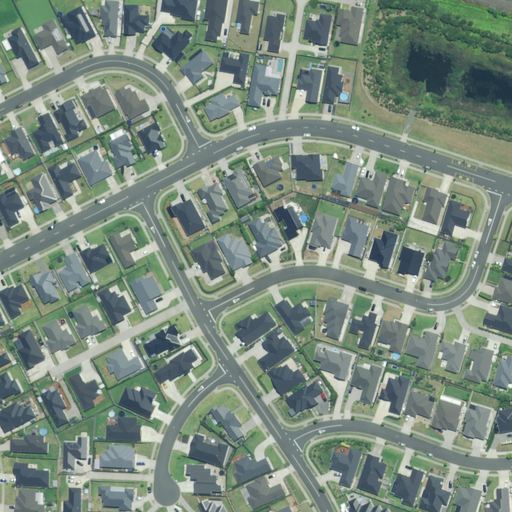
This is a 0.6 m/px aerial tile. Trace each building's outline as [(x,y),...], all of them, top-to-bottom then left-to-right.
[(118,0),(114,0),(99,0),(98,26),(102,26),(101,37),(116,38),(118,0)] [(197,0),(167,0),(168,0),(166,0),(160,0),(158,13),(177,16),(177,21),(193,24),(197,0)] [(209,20),(205,41),(216,42),(217,36),(219,36),(222,22),(224,23),(227,0),(207,0),(204,19),(209,20)] [(249,0),(239,0),(236,21),(242,22),(240,33),(248,34),(251,14),(257,15),(259,3),(250,1),(249,0)] [(126,6),(125,34),(135,35),(135,31),(144,31),(144,24),(148,25),(148,16),(138,16),(138,6),(126,6)] [(338,42),(356,45),(363,8),(351,6),(350,12),(339,10),(336,25),(341,26),(338,42)] [(80,8),(60,18),(73,45),(93,36),(80,8)] [(305,20),(302,38),(308,39),(307,41),(326,45),(331,16),(319,13),(317,22),(305,20)] [(278,52),(284,17),(268,15),(264,38),(270,39),(268,50),(278,52)] [(52,20),(42,25),(45,31),(34,36),(41,49),(52,44),(57,55),(67,50),(52,20)] [(39,64),(21,28),(11,33),(13,35),(7,38),(17,57),(21,55),(29,69),(39,64)] [(162,33),(152,46),(162,53),(163,52),(174,61),(193,37),(185,30),(182,35),(179,32),(172,40),(162,33)] [(212,64),(202,51),(180,68),(193,85),(205,76),(202,72),(212,64)] [(234,83),(245,85),(250,54),(241,53),(240,60),(222,57),(220,70),(235,72),(234,83)] [(265,66),(254,65),(248,104),(259,106),(261,92),(277,94),(279,79),(264,77),(265,66)] [(338,68),(327,66),(320,101),(332,103),(334,94),(340,95),(342,82),(339,82),(340,75),(336,74),(338,68)] [(315,103),(321,71),(309,69),(308,76),(301,75),(300,80),(297,80),(296,88),(305,90),(303,101),(315,103)] [(86,94),(78,98),(83,107),(89,105),(95,118),(114,109),(104,89),(101,90),(98,85),(85,91),(86,94)] [(121,87),(108,94),(121,119),(125,117),(127,122),(148,111),(143,100),(137,103),(132,93),(129,94),(127,90),(123,91),(121,87)] [(204,109),(210,122),(229,112),(228,110),(240,104),(235,94),(225,99),(223,94),(211,100),(213,104),(204,109)] [(63,108),(54,113),(59,123),(61,122),(68,134),(64,135),(68,142),(80,135),(78,131),(86,127),(83,121),(79,123),(72,109),(76,107),(72,99),(61,105),(63,108)] [(48,112),(38,118),(41,124),(37,127),(38,130),(33,132),(43,152),(50,148),(47,141),(52,139),(56,146),(64,142),(61,137),(48,112)] [(156,120),(132,134),(144,155),(153,150),(155,151),(162,148),(163,141),(157,132),(161,129),(156,120)] [(21,127),(6,134),(9,139),(2,142),(8,154),(17,150),(22,161),(35,156),(21,127)] [(125,131),(104,143),(111,157),(109,158),(114,168),(123,163),(125,167),(134,162),(126,148),(133,144),(125,131)] [(93,152),(75,161),(87,187),(111,175),(103,157),(97,160),(93,152)] [(317,155),(290,155),(290,167),(294,166),(294,178),(301,178),(301,179),(318,179),(317,155)] [(262,160),(247,166),(259,191),(281,180),(277,173),(283,170),(277,157),(265,163),(262,160)] [(55,165),(45,170),(60,199),(71,193),(66,183),(78,176),(72,163),(58,170),(55,165)] [(357,167),(345,163),(341,176),(333,174),(329,188),(339,192),(338,194),(348,197),(357,167)] [(251,194),(241,172),(222,180),(235,209),(248,204),(245,197),(251,194)] [(385,176),(374,173),(370,182),(357,178),(352,194),(365,199),(364,203),(375,207),(385,176)] [(56,200),(42,174),(31,180),(35,188),(26,193),(30,199),(32,198),(40,212),(50,207),(49,204),(56,200)] [(401,181),(389,178),(387,187),(384,186),(378,209),(385,211),(384,214),(398,218),(401,207),(408,209),(414,190),(399,186),(401,181)] [(216,181),(193,192),(197,200),(200,199),(206,210),(199,213),(206,227),(217,222),(214,214),(223,210),(216,196),(222,193),(216,181)] [(419,219),(434,224),(440,206),(443,206),(446,194),(437,192),(438,191),(425,187),(421,200),(425,202),(419,219)] [(23,207),(15,192),(6,196),(4,193),(0,195),(0,209),(9,227),(19,222),(13,212),(23,207)] [(189,200),(169,210),(166,210),(170,218),(173,216),(183,236),(202,226),(189,200)] [(459,204),(447,200),(436,233),(447,236),(451,225),(462,229),(467,214),(457,210),(459,204)] [(283,206),(273,210),(279,221),(283,219),(287,228),(283,230),(288,240),(298,235),(295,231),(301,228),(291,207),(285,209),(283,206)] [(330,235),(335,218),(321,214),(319,219),(313,218),(309,230),(311,231),(307,245),(315,248),(316,246),(318,247),(318,245),(328,248),(332,236),(330,235)] [(346,253),(359,257),(369,227),(355,223),(356,220),(347,217),(343,230),(341,230),(339,238),(350,242),(346,253)] [(257,219),(245,225),(254,243),(249,245),(256,260),(283,247),(274,229),(268,232),(264,223),(260,225),(257,219)] [(377,265),(387,268),(396,235),(381,231),(379,240),(373,238),(367,259),(378,262),(377,265)] [(118,233),(109,237),(124,269),(134,265),(128,252),(136,248),(130,235),(121,239),(118,233)] [(227,233),(215,239),(228,268),(234,265),(238,269),(249,265),(247,261),(251,257),(242,239),(236,241),(234,238),(230,240),(227,233)] [(453,259),(456,249),(452,247),(453,243),(441,239),(439,247),(432,245),(426,265),(423,265),(419,279),(432,283),(434,277),(439,279),(442,278),(448,257),(453,259)] [(205,244),(188,252),(199,274),(204,271),(209,281),(223,274),(216,260),(219,259),(214,249),(209,252),(205,244)] [(88,248),(79,252),(89,273),(108,265),(104,257),(109,255),(104,245),(90,252),(88,248)] [(416,275),(423,253),(400,247),(397,258),(399,259),(396,271),(403,273),(403,271),(405,272),(406,271),(416,275)] [(75,250),(58,259),(62,268),(53,272),(63,293),(75,287),(73,283),(76,281),(80,289),(92,283),(75,250)] [(511,259),(504,257),(500,269),(511,272),(511,259)] [(49,269),(29,279),(32,287),(34,286),(43,303),(49,300),(51,303),(60,299),(51,283),(55,281),(49,269)] [(151,272),(127,283),(142,317),(157,311),(151,298),(161,294),(151,272)] [(511,304),(511,281),(500,278),(497,287),(494,286),(490,298),(511,304)] [(13,286),(0,292),(0,296),(11,318),(22,313),(19,308),(22,306),(20,302),(28,298),(22,285),(14,289),(13,286)] [(109,288),(98,294),(114,325),(125,320),(121,313),(131,308),(125,295),(120,298),(116,290),(111,292),(109,288)] [(283,296),(270,305),(290,337),(305,328),(300,320),(310,314),(306,307),(302,310),(298,303),(290,307),(283,296)] [(336,300),(328,297),(322,312),(324,313),(322,321),(326,322),(324,328),(326,329),(324,335),(335,339),(348,306),(336,301),(336,300)] [(495,316),(485,312),(481,324),(511,334),(511,308),(499,305),(495,316)] [(83,306),(69,313),(73,324),(68,326),(76,345),(106,331),(101,320),(98,321),(95,314),(87,315),(83,306)] [(269,329),(276,325),(268,312),(257,319),(257,318),(253,320),(250,316),(235,325),(238,331),(235,333),(242,343),(245,341),(247,345),(270,330),(269,329)] [(376,315),(368,312),(366,316),(360,315),(359,321),(351,319),(348,331),(355,333),(357,327),(362,328),(357,345),(367,348),(374,325),(371,325),(372,322),(373,322),(376,315)] [(407,325),(396,321),(395,323),(389,321),(388,323),(383,321),(377,336),(387,340),(386,343),(388,344),(386,351),(397,355),(407,325)] [(177,335),(171,323),(150,334),(153,340),(141,347),(146,357),(163,348),(165,353),(179,345),(174,337),(177,335)] [(53,324),(42,328),(47,339),(40,341),(46,355),(73,344),(67,329),(57,333),(53,324)] [(44,358),(30,330),(18,336),(24,348),(17,351),(27,370),(34,366),(33,364),(44,358)] [(437,336),(425,333),(423,340),(409,335),(403,353),(417,357),(414,366),(426,369),(437,336)] [(273,334),(256,345),(263,355),(251,362),(259,373),(291,352),(281,338),(277,341),(273,334)] [(465,344),(453,341),(451,344),(441,341),(438,351),(441,352),(439,358),(446,361),(443,370),(454,373),(455,370),(457,370),(465,344)] [(196,360),(187,346),(163,362),(165,366),(149,376),(154,383),(163,377),(165,381),(176,374),(178,378),(193,368),(190,364),(196,360)] [(479,379),(485,381),(493,351),(477,346),(475,352),(471,351),(469,359),(473,360),(469,371),(464,369),(462,378),(478,383),(479,379)] [(119,349),(104,358),(107,363),(103,366),(108,375),(112,371),(117,382),(140,370),(135,361),(127,365),(119,349)] [(322,356),(315,354),(312,361),(320,364),(318,370),(332,375),(331,378),(341,382),(350,357),(338,353),(337,357),(323,352),(322,356)] [(0,367),(11,362),(7,354),(0,357),(0,367)] [(498,360),(492,384),(506,388),(507,383),(511,384),(511,381),(511,376),(510,376),(511,368),(511,358),(505,357),(504,361),(498,360)] [(299,380),(294,372),(290,375),(285,365),(274,371),(272,367),(261,373),(269,386),(273,384),(277,392),(299,380)] [(370,404),(380,368),(369,365),(368,370),(353,366),(348,384),(355,386),(355,387),(361,389),(358,400),(370,404)] [(7,374),(0,377),(0,403),(1,403),(0,400),(0,397),(9,393),(13,396),(20,392),(14,380),(11,382),(7,374)] [(79,374),(69,379),(85,411),(95,407),(92,400),(96,398),(94,392),(99,389),(95,380),(85,385),(79,374)] [(398,414),(409,380),(398,376),(397,380),(388,377),(383,390),(380,389),(377,397),(390,401),(387,411),(398,414)] [(321,392),(313,378),(280,398),(290,414),(301,407),(305,409),(315,404),(313,401),(321,392)] [(48,388),(35,395),(53,430),(65,424),(58,410),(64,408),(55,391),(51,393),(48,388)] [(127,388),(120,404),(150,418),(155,407),(150,404),(155,394),(142,388),(140,393),(133,389),(133,390),(127,388)] [(422,396),(408,392),(400,415),(412,419),(415,413),(426,417),(430,406),(420,403),(422,396)] [(459,407),(437,399),(426,428),(439,433),(440,429),(453,434),(457,424),(453,422),(459,407)] [(34,417),(28,406),(24,408),(20,404),(17,405),(13,402),(0,409),(0,430),(2,434),(34,417)] [(232,414),(225,405),(219,409),(216,406),(209,411),(219,423),(221,422),(235,442),(245,435),(239,426),(241,424),(233,413),(232,414)] [(484,427),(490,410),(475,405),(473,410),(468,409),(464,422),(466,422),(462,435),(473,438),(473,437),(483,440),(487,428),(484,427)] [(511,410),(494,413),(495,417),(492,418),(495,435),(509,433),(511,442),(511,441),(511,412),(511,413),(511,410)] [(118,425),(108,425),(107,441),(136,442),(139,442),(140,425),(136,425),(137,419),(132,418),(118,418),(118,421),(118,425)] [(25,442),(11,441),(11,453),(48,455),(48,444),(45,443),(46,434),(25,433),(25,442)] [(194,435),(188,456),(223,465),(228,446),(219,444),(218,447),(203,444),(204,437),(194,435)] [(86,458),(87,438),(78,438),(78,443),(64,442),(64,468),(74,468),(75,458),(86,458)] [(104,456),(100,456),(100,467),(133,468),(134,447),(108,446),(108,450),(104,450),(104,456)] [(349,487),(361,452),(348,448),(345,456),(332,452),(327,467),(341,472),(337,483),(349,487)] [(366,454),(355,487),(376,493),(380,483),(376,481),(377,477),(381,478),(385,465),(377,462),(379,458),(366,454)] [(272,470),(267,460),(258,465),(256,460),(252,461),(249,455),(233,463),(237,472),(233,474),(239,486),(272,470)] [(27,462),(9,462),(9,489),(46,489),(46,473),(37,473),(37,469),(27,469),(27,462)] [(423,473),(412,469),(409,478),(397,474),(394,482),(397,483),(393,495),(402,498),(400,502),(412,506),(423,473)] [(271,489),(266,475),(256,480),(257,481),(248,485),(252,496),(247,498),(252,510),(287,496),(282,485),(271,489)] [(440,480),(428,476),(424,489),(429,491),(426,499),(422,497),(418,507),(433,511),(436,511),(440,503),(446,505),(450,493),(440,489),(441,485),(439,484),(440,480)] [(104,502),(104,506),(120,507),(120,510),(132,511),(132,498),(133,499),(134,489),(125,489),(125,493),(110,492),(111,487),(99,486),(99,495),(103,495),(103,502),(104,502)] [(475,511),(482,493),(465,486),(464,489),(459,487),(453,504),(460,507),(458,511),(475,511)] [(77,511),(79,489),(64,488),(63,503),(59,502),(58,511),(77,511)] [(508,511),(507,488),(495,489),(496,499),(493,500),(493,502),(489,502),(489,508),(484,508),(484,511),(508,511)] [(34,493),(16,491),(14,511),(45,511),(46,508),(35,507),(36,502),(33,501),(34,493)] [(225,511),(223,505),(216,508),(212,498),(199,504),(202,511),(225,511)]
